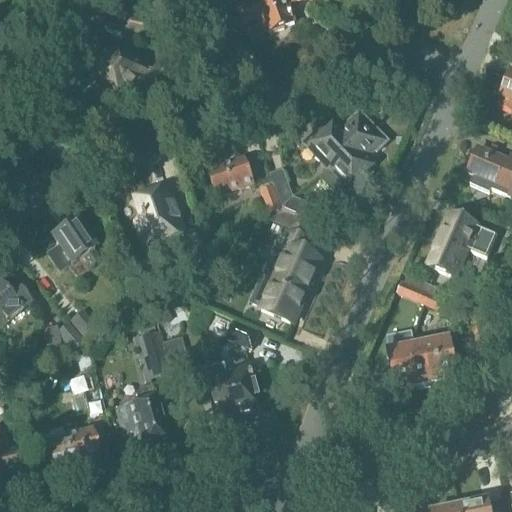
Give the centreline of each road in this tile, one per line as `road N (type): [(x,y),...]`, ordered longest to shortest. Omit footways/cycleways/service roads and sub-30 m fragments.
road 1 (residential): [(20,174),(95,165),(405,54),(466,67)]
road 2 (residential): [(285,485),(466,67)]
road 3 (residential): [(285,485),(511,437)]
road 4 (residential): [(20,174),(56,0)]
